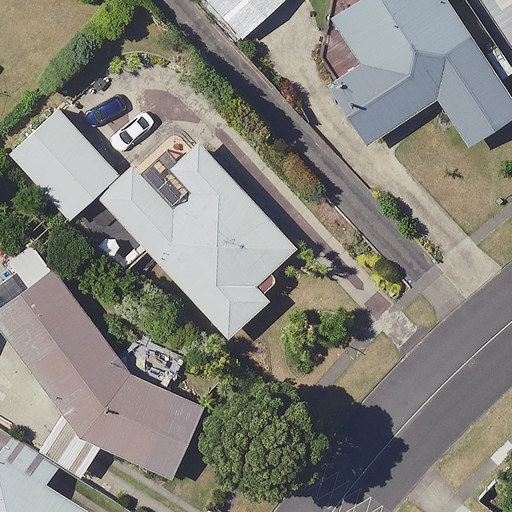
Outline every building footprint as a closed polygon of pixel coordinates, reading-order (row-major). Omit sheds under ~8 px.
[(271,0),(212,0),(239,29),(271,0)] [(511,102),(511,100),(445,0),(333,0),(312,14),(342,60),(325,72),(364,132),(432,88),(463,135),(511,102)] [(511,0),(485,0),(511,39),(511,0)] [(92,182),(225,326),(318,247),(142,56),(75,118),(54,94),(4,140),(65,207),(92,182)] [(126,363),(32,235),(0,259),(0,324),(57,399),(35,445),(83,468),(99,435),(167,467),(199,398),(126,363)] [(57,471),(5,438),(0,446),(0,511),(73,511),(43,493),(57,471)]
